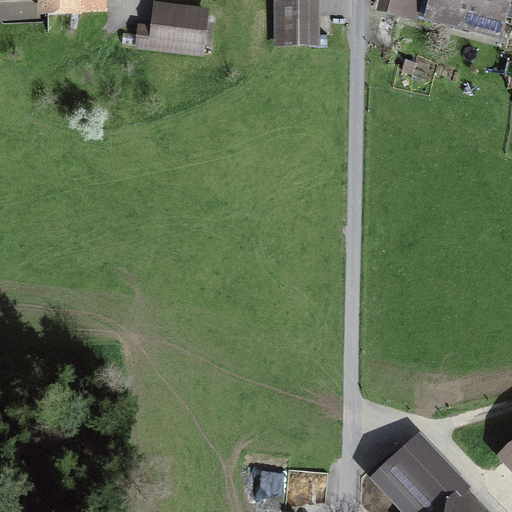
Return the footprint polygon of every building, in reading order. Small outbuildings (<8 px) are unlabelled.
[(42,0),(43,13),(72,12),(72,11),(105,11),(105,0),(42,0)] [(308,46),(308,0),(277,0),(278,46),(308,46)] [(433,23),(434,18),(496,34),(504,0),(385,0),(383,9),(433,23)] [(136,46),(201,54),(206,13),(156,7),(153,30),(138,29),(136,46)] [(488,511),(468,490),(472,487),(420,432),(372,478),(404,511),(488,511)]
